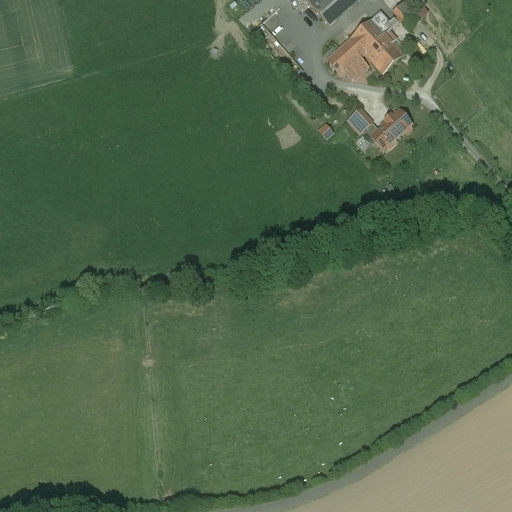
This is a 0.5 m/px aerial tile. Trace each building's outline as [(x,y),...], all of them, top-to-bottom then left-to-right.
[(303,0),(313,11),(324,0),(303,0)] [(324,0),(313,11),(329,29),(360,0),(324,0)] [(416,6),(410,0),(408,0),(406,2),(412,10),(416,6)] [(412,10),(406,2),(393,13),(402,23),(401,24),(409,33),(422,21),(412,10)] [(380,15),(371,23),(380,33),(390,25),(380,15)] [(366,57),(365,57),(383,77),(404,58),(392,46),(397,42),(389,34),(399,26),(394,21),(390,25),(380,33),(386,39),(366,57)] [(371,23),(351,41),(366,57),(386,39),(380,33),(371,23)] [(302,72),(266,27),(257,34),(279,61),(281,59),(286,66),(285,67),(295,79),(302,72)] [(351,41),(326,64),(340,80),(365,57),(366,57),(351,41)] [(429,57),(423,63),(427,67),(433,61),(429,57)] [(360,62),(345,76),(351,82),(354,82),(368,70),(360,62)] [(372,126),(360,113),(355,117),(359,122),(355,125),(363,134),(366,131),(372,126)] [(393,120),(391,119),(386,124),(387,125),(378,133),(372,126),(366,131),(381,148),(384,145),(389,151),(396,145),(395,143),(412,127),(400,114),(393,120)] [(334,136),(326,128),(319,134),(322,138),(322,139),(323,139),(326,143),(334,136)]
